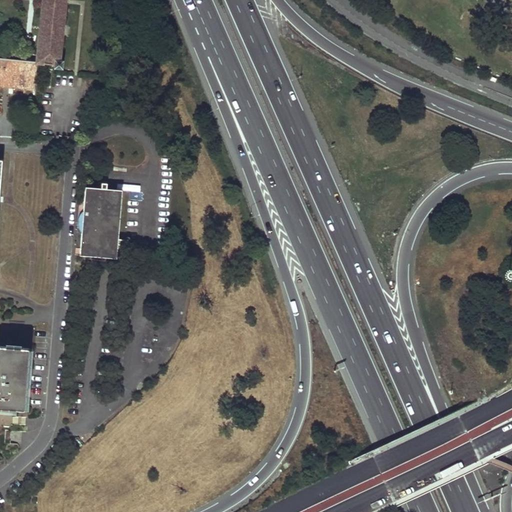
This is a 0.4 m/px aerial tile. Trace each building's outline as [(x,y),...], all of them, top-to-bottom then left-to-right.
[(43,0),(36,62),(38,64),(56,64),(56,67),(61,68),(61,63),(59,63),(65,0),(43,0)] [(450,52),(460,62),(471,51),(460,41),(450,52)] [(0,86),(35,90),(38,64),(36,62),(0,58),(0,86)] [(115,258),(122,190),(85,187),(79,255),(115,258)] [(24,410),(28,348),(0,346),(0,403),(9,404),(9,409),(24,410)]
